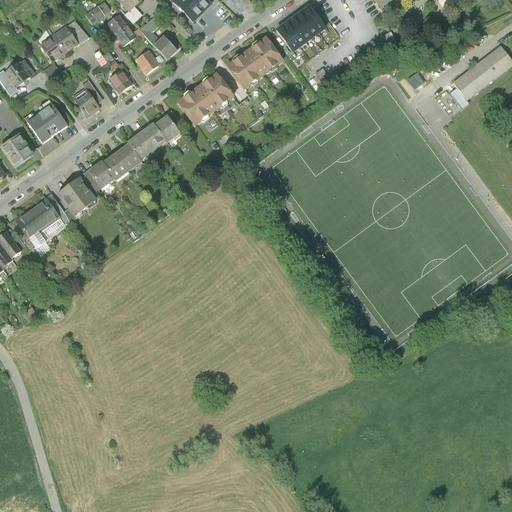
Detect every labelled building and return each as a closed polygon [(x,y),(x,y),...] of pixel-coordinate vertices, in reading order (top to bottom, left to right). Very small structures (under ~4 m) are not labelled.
[(120,0),(120,1),(130,12),(134,8),(142,0),(120,0)] [(177,0),(173,4),(193,24),(211,6),(205,0),(177,0)] [(373,0),(382,13),(401,0),(373,0)] [(105,4),(99,8),(104,16),(110,11),(105,4)] [(99,8),(86,18),(91,25),(104,16),(99,8)] [(142,17),(134,8),(130,12),(125,16),(133,25),(142,17)] [(325,30),(309,9),(302,13),(318,35),(325,30)] [(318,35),(302,13),(296,18),(312,40),(318,35)] [(158,15),(139,32),(145,38),(150,34),(164,22),(158,15)] [(124,26),(118,18),(107,25),(115,36),(112,39),(115,42),(118,40),(124,48),(136,40),(125,25),(124,26)] [(312,40),(296,18),(290,23),(306,45),(312,40)] [(306,45),(290,23),(283,27),(299,49),(306,45)] [(299,49),(283,27),(277,32),(293,54),(299,49)] [(78,45),(66,29),(53,38),(65,55),(78,45)] [(159,44),(150,34),(145,38),(154,48),(159,44)] [(168,36),(164,39),(159,44),(154,48),(166,62),(180,50),(168,36)] [(65,55),(53,38),(40,47),(52,64),(65,55)] [(265,41),(228,69),(244,91),(282,63),(265,41)] [(500,49),(463,77),(453,86),(466,102),(511,65),(511,63),(500,49)] [(135,56),(131,51),(126,54),(130,60),(135,56)] [(99,53),(94,57),(102,69),(107,65),(112,71),(118,67),(109,54),(103,58),(99,53)] [(148,53),(136,62),(139,65),(137,67),(139,70),(141,68),(147,76),(158,68),(148,53)] [(25,60),(20,64),(26,73),(31,69),(25,60)] [(5,75),(4,76),(15,90),(16,90),(31,79),(26,73),(20,64),(5,75)] [(53,66),(43,73),(50,83),(60,76),(53,66)] [(5,75),(3,73),(0,74),(0,83),(10,99),(18,93),(16,90),(15,90),(4,76),(5,75)] [(121,73),(110,81),(120,95),(132,87),(126,79),(128,77),(126,75),(124,77),(121,73)] [(87,79),(92,87),(102,103),(109,99),(94,75),(87,79)] [(216,77),(178,105),(194,127),(232,99),(216,77)] [(88,93),(74,103),(86,120),(99,110),(88,93)] [(53,106),(27,124),(42,146),(68,128),(53,106)] [(172,115),(168,118),(175,129),(180,125),(172,115)] [(168,118),(155,128),(166,143),(167,145),(180,135),(175,129),(168,118)] [(153,126),(140,136),(153,153),(166,143),(155,128),(153,126)] [(140,162),(153,153),(140,136),(127,145),(129,147),(140,162)] [(19,137),(1,150),(15,169),(33,157),(19,137)] [(129,147),(116,156),(128,173),(141,163),(140,162),(129,147)] [(115,182),(128,173),(116,156),(103,166),(114,181),(115,182)] [(102,164),(89,173),(101,190),(114,181),(103,166),(102,164)] [(84,177),(93,189),(96,193),(101,190),(89,173),(84,177)] [(58,195),(69,211),(70,210),(74,216),(94,202),(88,193),(79,180),(58,195)] [(93,189),(88,193),(94,202),(95,203),(100,199),(96,193),(93,189)] [(52,197),(46,201),(54,212),(59,219),(58,220),(64,228),(66,226),(70,223),(64,214),(62,211),(52,197)] [(46,201),(31,212),(44,230),(58,220),(59,219),(54,212),(46,201)] [(69,211),(64,214),(70,223),(70,224),(76,220),(74,216),(70,210),(69,211)] [(39,234),(44,230),(31,212),(16,223),(22,231),(36,251),(46,244),(45,243),(39,234)] [(44,230),(39,234),(45,243),(68,228),(66,226),(64,228),(58,220),(44,230)] [(16,236),(22,231),(16,223),(10,227),(16,236)] [(0,245),(12,261),(21,254),(6,234),(1,238),(0,236),(0,245)] [(13,263),(12,261),(0,245),(0,267),(2,271),(13,263)] [(66,293),(61,287),(54,291),(59,298),(66,293)] [(38,318),(33,310),(28,313),(34,321),(38,318)] [(13,319),(9,322),(14,329),(19,327),(13,319)]
